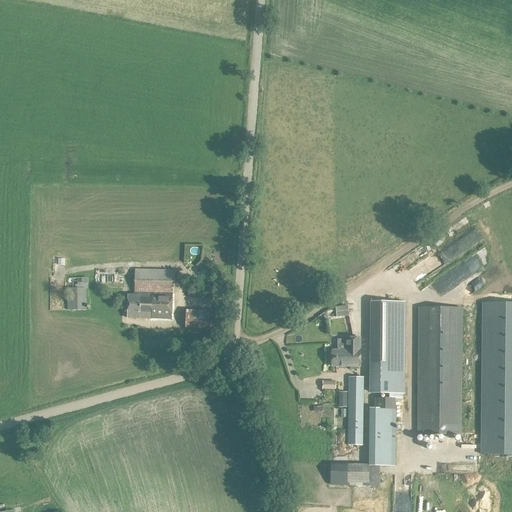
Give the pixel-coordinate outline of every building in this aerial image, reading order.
[(454,285),(485,268),(474,247),(490,238),(483,226),(458,240),(458,241),(433,256),(440,269),(443,267),(454,285)] [(175,271),(135,270),(134,296),(173,297),(173,280),(175,280),(175,271)] [(59,278),(52,280),(54,289),(62,287),(59,278)] [(68,278),(67,311),(86,311),(86,289),(88,289),(88,278),(68,278)] [(188,287),(188,296),(216,297),(216,287),(188,287)] [(173,297),(134,296),(128,296),(128,319),(172,320),(173,297)] [(389,394),(404,394),(404,379),(404,303),(370,302),(369,394),(389,394)] [(511,302),(483,303),(481,454),(511,454),(511,302)] [(341,311),(342,317),(349,316),(347,305),(335,307),(335,312),(341,311)] [(463,308),(419,308),(417,434),(461,434),(463,308)] [(186,311),(185,329),(217,330),(217,312),(186,311)] [(332,351),(332,367),(360,367),(360,351),(360,340),(346,340),(345,351),(332,351)] [(349,378),(347,446),(363,446),(364,378),(349,378)] [(323,382),(322,390),(335,390),(335,382),(323,382)] [(347,407),(347,393),(339,392),(339,407),(347,407)] [(404,400),(404,394),(389,394),(389,398),(377,399),(376,409),(369,409),(369,464),(347,464),(347,486),(375,486),(375,467),(395,467),(396,410),(396,400),(404,400)]
